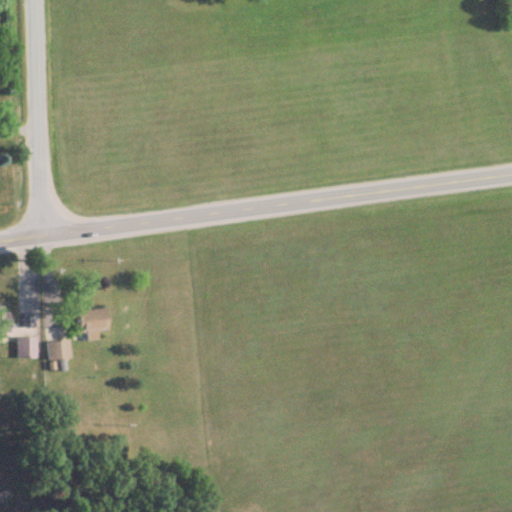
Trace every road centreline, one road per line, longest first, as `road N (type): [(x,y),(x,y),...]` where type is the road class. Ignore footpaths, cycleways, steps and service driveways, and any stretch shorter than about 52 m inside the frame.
road 1 (tertiary): [(511,177),(0,246)]
road 2 (residential): [(39,241),(32,0)]
